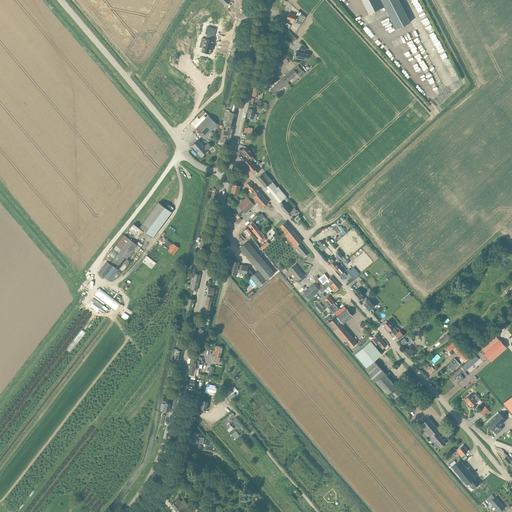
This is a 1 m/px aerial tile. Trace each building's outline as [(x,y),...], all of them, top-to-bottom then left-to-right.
[(361,0),(369,14),(384,6),(380,0),(361,0)] [(380,0),(384,6),(396,29),(410,22),(398,0),(380,0)] [(306,17),(298,11),(296,16),(289,13),(286,19),(301,24),(306,17)] [(278,17),(276,21),(284,25),(288,29),(291,26),(290,25),(281,19),(278,17)] [(202,38),(199,47),(203,48),(202,52),(201,51),(201,52),(210,54),(211,48),(212,49),(213,44),(214,40),(212,40),(213,36),(214,36),(215,29),(207,27),(205,34),(207,34),(206,38),(205,38),(205,39),(202,38)] [(296,52),(295,57),(306,60),(306,59),(307,55),(307,54),(296,52)] [(283,78),(287,82),(294,76),(297,74),(298,75),(295,77),(297,80),(305,73),(298,65),(283,78)] [(272,88),(270,90),(275,95),(277,94),(276,93),(284,85),(280,81),(272,88)] [(254,86),(252,95),(258,96),(258,94),(260,94),(261,90),(259,90),(260,87),(254,86)] [(249,120),(256,121),(257,114),(254,114),(255,109),(249,109),(247,117),(250,118),(249,120)] [(226,124),(226,127),(225,129),(223,129),(220,141),(228,143),(229,138),(231,138),(237,114),(230,112),(231,112),(229,112),(229,110),(226,110),(223,121),(228,122),(228,125),(226,124)] [(209,115),(196,127),(205,136),(217,124),(209,115)] [(191,145),(196,151),(201,156),(208,150),(212,147),(208,143),(205,146),(198,139),(191,145)] [(259,171),(259,170),(257,168),(256,168),(251,161),(254,158),(252,156),(249,159),(248,158),(253,154),(247,147),(243,150),(242,150),(239,149),(238,154),(237,154),(252,172),(253,171),(256,174),(259,171)] [(262,174),(257,178),(265,187),(270,183),(262,174)] [(238,205),(233,209),(236,212),(233,214),(238,219),(240,217),(239,216),(244,212),(245,213),(255,205),(258,209),(261,207),(261,208),(268,201),(260,191),(259,192),(253,185),(253,186),(250,182),(246,185),(252,192),(247,197),(247,196),(239,204),(238,205)] [(277,187),(272,182),(266,187),(282,206),(281,207),(287,214),(290,212),(292,214),(297,210),(294,207),(292,209),(286,202),(285,203),(282,200),(286,197),(278,186),(277,187)] [(238,194),(240,185),(233,183),(231,192),(238,194)] [(209,190),(208,193),(212,193),(211,198),(216,199),(218,189),(213,188),(212,190),(209,190)] [(153,236),(160,227),(171,212),(158,202),(140,227),(153,236)] [(258,213),(251,219),(253,221),(260,215),(258,213)] [(285,221),(280,226),(287,234),(285,236),(294,247),(295,247),(303,258),(305,257),(305,256),(308,253),(299,243),(302,240),(285,221)] [(256,234),(260,231),(253,223),(249,226),(256,234)] [(245,233),(243,234),(246,238),(250,235),(251,233),(247,229),(246,230),(244,231),(245,233)] [(260,231),(256,234),(260,239),(260,240),(262,242),(266,239),(260,231)] [(122,272),(130,261),(140,247),(137,245),(124,235),(114,249),(119,252),(112,261),(120,267),(119,269),(122,272)] [(197,246),(199,247),(205,248),(207,239),(205,239),(201,238),(201,242),(198,241),(197,246)] [(165,243),(165,244),(168,246),(169,246),(170,247),(168,250),(174,254),(179,248),(173,244),(172,244),(171,243),(167,240),(165,243)] [(248,241),(239,248),(258,270),(254,274),(250,277),(258,287),(275,273),(248,241)] [(267,241),(260,247),(262,250),(269,244),(267,241)] [(323,243),(317,248),(321,252),(327,247),(323,243)] [(334,261),(332,259),(328,262),(331,264),(330,265),(339,276),(343,272),(346,270),(340,263),(340,264),(338,262),(336,260),(334,261)] [(229,272),(228,273),(237,275),(237,274),(240,275),(241,273),(246,274),(248,274),(250,277),(254,274),(252,272),(248,267),(239,264),(239,262),(231,260),(229,272)] [(98,272),(105,277),(110,281),(114,276),(118,279),(122,274),(117,271),(118,270),(113,266),(107,261),(98,272)] [(298,280),(304,275),(295,265),(289,270),(298,280)] [(353,268),(350,271),(353,273),(356,277),(358,275),(353,268)] [(350,271),(347,273),(353,280),(356,277),(350,271)] [(190,288),(197,290),(200,275),(195,273),(194,276),(193,276),(190,288)] [(328,278),(324,274),(318,279),(323,284),(326,288),(330,285),(335,292),(341,287),(331,276),(328,278)] [(309,287),(304,292),(310,299),(317,294),(318,295),(323,291),(326,289),(318,280),(316,281),(309,287)] [(207,296),(205,304),(211,305),(214,288),(209,287),(208,293),(209,293),(208,296),(207,296)] [(99,288),(94,295),(115,310),(120,304),(101,289),(99,288)] [(358,289),(354,292),(360,300),(361,301),(366,298),(368,295),(366,293),(363,295),(358,289)] [(329,305),(333,302),(328,296),(324,299),(323,301),(325,304),(327,302),(329,305)] [(93,299),(90,302),(100,309),(103,305),(93,298),(93,299)] [(186,309),(190,310),(192,310),(195,299),(189,298),(188,304),(184,303),(183,308),(186,308),(186,309)] [(376,304),(371,298),(369,300),(368,299),(363,304),(369,311),(374,306),(376,304)] [(333,302),(329,305),(328,307),(333,313),(339,308),(333,302)] [(320,314),(323,311),(318,304),(315,307),(320,314)] [(346,309),(344,306),(335,314),(337,316),(337,317),(343,324),(352,316),(346,309)] [(357,342),(335,317),(329,322),(327,324),(345,344),(347,343),(351,348),(357,342)] [(398,332),(394,327),(388,321),(383,325),(389,331),(391,330),(395,335),(399,339),(403,335),(399,330),(398,332)] [(202,334),(203,329),(198,328),(196,339),(203,340),(204,335),(202,334)] [(441,343),(449,336),(447,333),(439,340),(441,343)] [(359,345),(370,336),(369,334),(358,343),(359,345)] [(375,345),(382,340),(377,334),(370,339),(375,345)] [(465,334),(461,337),(467,344),(471,341),(465,334)] [(404,338),(400,341),(403,345),(406,348),(404,349),(411,357),(417,352),(410,344),(413,342),(407,335),(404,338)] [(475,339),(471,342),(477,348),(480,345),(475,339)] [(382,340),(375,345),(382,354),(384,352),(383,350),(382,349),(387,346),(382,340)] [(491,361),(507,348),(499,340),(484,354),(491,361)] [(397,387),(374,361),(381,354),(370,341),(355,354),(366,367),(365,368),(372,376),(371,377),(375,382),(376,381),(388,395),(389,394),(394,399),(395,397),(397,400),(403,395),(396,387),(397,387)] [(453,342),(446,348),(448,350),(449,351),(456,345),(455,344),(453,342)] [(217,346),(215,357),(214,361),(219,362),(220,363),(221,361),(219,361),(219,360),(222,360),(223,357),(220,356),(222,347),(217,346)] [(177,349),(175,356),(175,358),(181,359),(183,347),(179,347),(179,349),(177,349)] [(464,354),(460,357),(465,362),(469,358),(464,354)] [(461,367),(464,371),(478,359),(475,355),(467,362),(461,367)] [(191,359),(190,366),(193,367),(195,367),(199,368),(200,364),(199,364),(200,361),(197,360),(191,359)] [(452,371),(459,364),(454,359),(451,361),(452,362),(444,369),(448,374),(452,370),(452,371)] [(190,366),(188,374),(194,375),(196,375),(197,375),(198,373),(199,368),(195,367),(193,367),(190,366)] [(468,375),(464,370),(460,374),(460,373),(453,379),(458,384),(464,378),(468,375)] [(206,387),(205,392),(208,393),(213,394),(214,392),(208,390),(209,387),(215,388),(215,385),(207,384),(206,387)] [(480,399),(475,394),(472,396),(470,394),(465,399),(472,406),(480,399)] [(511,412),(511,394),(503,403),(511,412)] [(407,406),(413,400),(409,396),(403,401),(407,406)] [(487,414),(490,412),(488,410),(485,406),(479,411),(483,415),(486,412),(487,414)] [(496,434),(501,430),(502,429),(499,426),(506,420),(499,412),(487,423),(493,431),(494,431),(493,432),(495,434),(496,434)] [(436,445),(439,448),(440,448),(441,447),(446,443),(436,432),(439,430),(428,417),(420,425),(431,438),(430,439),(434,443),(436,441),(437,442),(436,443),(436,445)] [(236,431),(231,435),(236,439),(240,436),(236,431)] [(193,432),(191,441),(199,443),(200,438),(198,437),(199,434),(193,432)] [(205,444),(204,448),(220,452),(210,441),(209,445),(205,444)] [(462,456),(468,451),(462,445),(455,452),(458,456),(461,454),(462,456)] [(480,483),(460,459),(456,462),(454,460),(450,464),(452,466),(451,466),(467,485),(468,484),(470,486),(471,485),(473,488),(480,483)] [(499,511),(505,507),(496,497),(490,502),(493,505),(491,507),(492,508),(494,507),(498,511),(499,511)] [(189,511),(190,511),(186,507),(189,505),(184,499),(181,502),(178,498),(171,504),(177,511),(189,511)]
